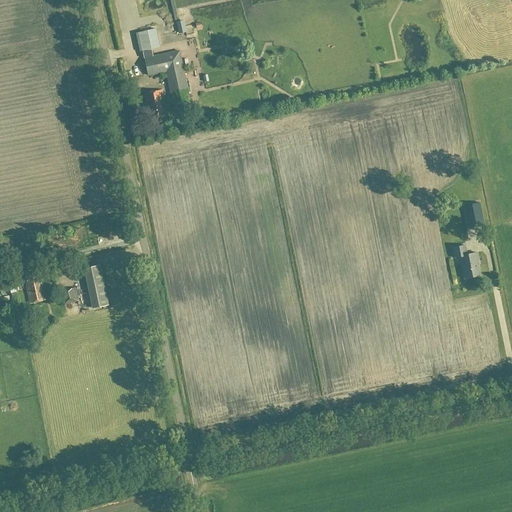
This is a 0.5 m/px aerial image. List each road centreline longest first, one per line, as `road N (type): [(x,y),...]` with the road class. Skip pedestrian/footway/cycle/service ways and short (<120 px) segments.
road 1 (unclassified): [(190,461),(95,0)]
road 2 (unclassified): [(190,461),(511,394)]
road 3 (unclassified): [(14,511),(190,461)]
